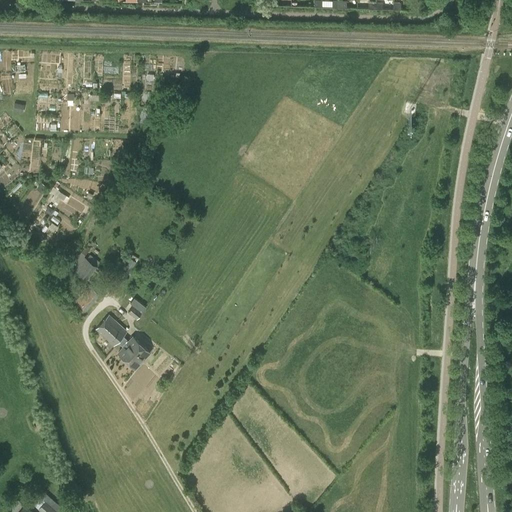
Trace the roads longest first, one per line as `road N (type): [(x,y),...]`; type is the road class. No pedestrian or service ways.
road 1 (track): [(0,48),(189,55),(190,68),(137,142),(118,136)]
road 2 (track): [(192,511),(88,342),(86,325),(99,306)]
road 3 (primary): [(474,280),(455,503)]
road 4 (primary): [(486,503),(474,280)]
road 5 (primary): [(474,280),(494,165),(511,113)]
